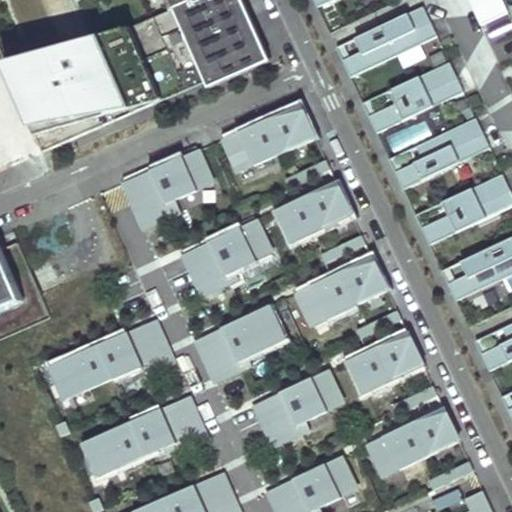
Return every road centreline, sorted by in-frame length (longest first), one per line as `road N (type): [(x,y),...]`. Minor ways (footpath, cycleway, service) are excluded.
road 1 (residential): [(315,68),(511,481)]
road 2 (unclassified): [(0,205),(315,68)]
road 3 (residential): [(511,130),(449,0)]
